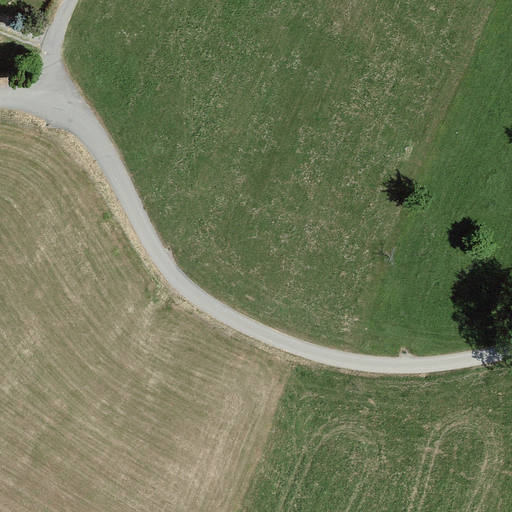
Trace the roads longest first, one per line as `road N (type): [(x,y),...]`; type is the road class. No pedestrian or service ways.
road 1 (track): [(511,354),(427,371),(295,345),(178,284),(121,175),(39,77)]
road 2 (residential): [(0,90),(39,77),(70,0)]
